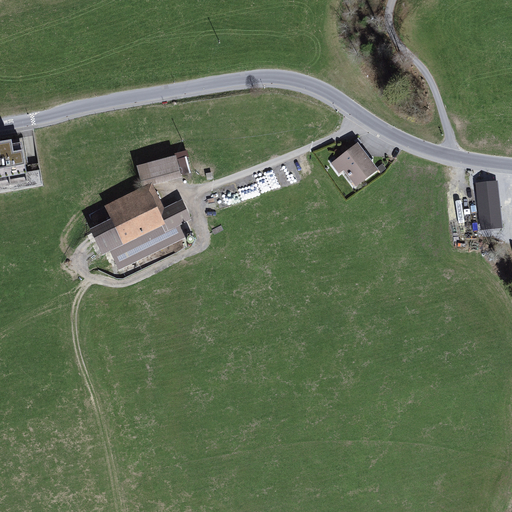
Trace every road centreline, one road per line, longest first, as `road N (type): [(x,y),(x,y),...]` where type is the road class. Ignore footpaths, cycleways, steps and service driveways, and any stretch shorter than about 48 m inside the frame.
road 1 (tertiary): [(450,155),(287,77),(0,124)]
road 2 (track): [(195,191),(342,133),(361,115)]
road 3 (unclassified): [(450,155),(430,78),(388,22),(393,0)]
